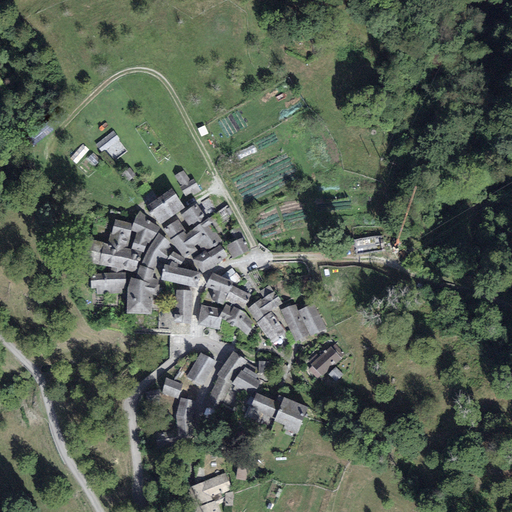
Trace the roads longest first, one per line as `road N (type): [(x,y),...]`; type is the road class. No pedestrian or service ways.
road 1 (unclassified): [(511,306),(369,258),(262,258),(208,274),(197,305),(199,342)]
road 2 (unclassified): [(99,511),(61,449),(41,380),(0,337)]
road 3 (unclassified): [(199,342),(131,401),(144,511)]
road 4 (unclassified): [(199,342),(222,358),(200,400),(188,486),(199,511)]
